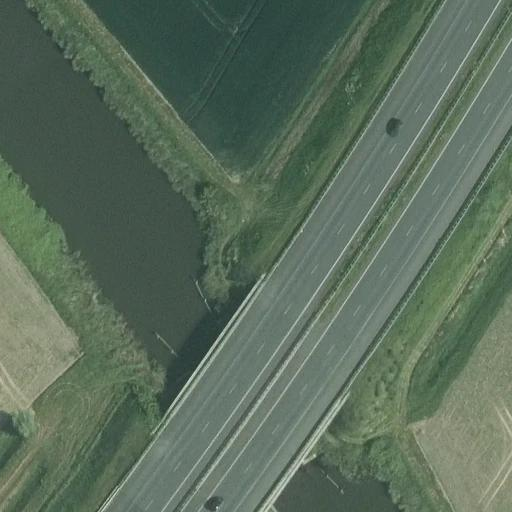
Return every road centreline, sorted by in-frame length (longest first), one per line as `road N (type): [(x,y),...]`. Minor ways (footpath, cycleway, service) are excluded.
road 1 (motorway): [(484,0),(144,511)]
road 2 (motorway): [(216,511),(511,70)]
